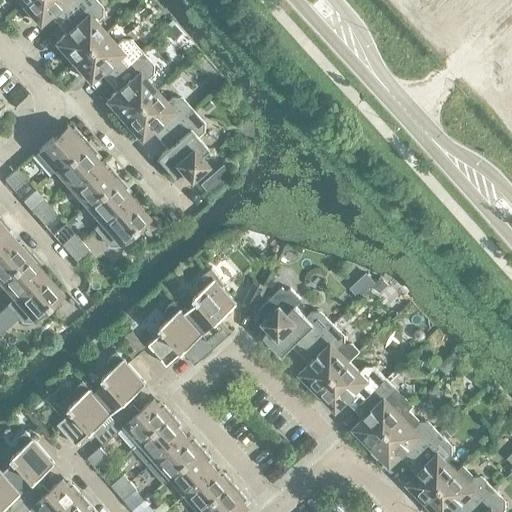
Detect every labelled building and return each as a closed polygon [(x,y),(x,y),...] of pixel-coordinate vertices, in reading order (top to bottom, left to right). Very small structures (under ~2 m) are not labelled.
[(50,14),(58,23),(84,0),(25,0),(22,3),(39,23),(50,14)] [(55,41),(73,61),(106,32),(96,20),(102,15),(102,7),(96,0),(84,0),(58,23),(66,32),(55,41)] [(100,72),(108,81),(142,52),(130,39),(122,38),(116,43),(106,32),(73,61),(90,81),(100,72)] [(106,99),(123,119),(156,90),(146,78),(152,73),(153,64),(142,52),(108,81),(116,90),(106,99)] [(151,129),(159,138),(192,109),(181,97),(173,96),(166,101),(156,90),(123,119),(141,138),(151,129)] [(192,109),(159,138),(167,148),(157,157),(175,177),(183,170),(190,178),(207,163),(200,155),(208,148),(197,136),(203,131),(204,122),(192,109)] [(38,149),(56,170),(88,142),(74,126),(56,141),(52,136),(38,149)] [(56,170),(71,187),(100,162),(94,154),(97,152),(88,142),(56,170)] [(71,187),(86,204),(118,176),(110,167),(107,169),(100,162),(71,187)] [(17,168),(4,179),(13,189),(26,178),(17,168)] [(86,204),(100,220),(130,196),(124,189),(127,186),(118,176),(86,204)] [(130,196),(100,220),(93,227),(101,236),(109,245),(113,245),(116,245),(120,244),(123,243),(126,241),(129,239),(132,237),(135,234),(133,231),(149,217),(130,196)] [(31,209),(38,217),(50,206),(44,198),(31,209)] [(50,206),(38,217),(44,224),(57,213),(50,206)] [(0,219),(0,249),(14,238),(7,230),(10,228),(2,218),(0,219)] [(61,243),(69,252),(82,241),(74,232),(61,243)] [(0,249),(0,280),(32,252),(23,243),(20,245),(14,238),(0,249)] [(82,241),(69,252),(77,261),(89,250),(82,241)] [(0,280),(14,296),(44,272),(37,265),(40,262),(32,252),(0,280)] [(188,289),(175,301),(178,304),(178,303),(214,347),(232,331),(220,317),(237,303),(222,285),(225,283),(212,266),(207,271),(204,273),(202,276),(200,279),(199,283),(198,286),(201,290),(194,296),(191,292),(188,289)] [(14,296),(6,303),(14,312),(15,312),(22,321),(26,321),(30,321),(33,320),(37,319),(40,317),(43,315),(46,313),(49,310),(46,307),(62,293),(44,272),(14,296)] [(242,304),(254,310),(267,285),(255,279),(242,304)] [(301,354),(333,323),(321,311),(312,311),(307,316),(296,305),(302,299),(291,288),(287,291),(282,286),(259,309),(267,317),(264,320),(271,328),(264,335),(283,355),(293,345),(301,354)] [(214,347),(178,303),(178,304),(174,299),(173,301),(170,303),(168,306),(166,309),(165,313),(164,316),(167,319),(160,325),(164,330),(149,343),(167,364),(183,350),(195,364),(214,347)] [(349,360),(360,350),(352,342),(344,342),(345,335),(333,323),(301,354),(310,362),(300,372),(318,391),(349,360)] [(107,380),(94,391),(123,426),(141,411),(140,410),(129,397),(146,383),(117,349),(115,351),(116,351),(113,353),(111,356),(109,359),(108,363),(107,366),(110,370),(103,376),(107,380)] [(346,400),(355,409),(386,378),(374,366),(366,366),(360,371),(349,360),(318,391),(336,410),(346,400)] [(409,409),(408,409),(413,404),(398,390),(386,378),(355,409),(363,417),(353,427),(372,446),(403,415),(409,409)] [(104,444),(119,431),(123,426),(94,391),(83,379),(81,381),(82,381),(79,383),(77,386),(75,389),(74,393),(73,396),(76,399),(69,405),(73,410),(58,423),(76,444),(92,430),(104,444)] [(119,431),(134,448),(173,413),(165,404),(162,406),(154,398),(140,410),(141,411),(123,426),(119,431)] [(409,463),(440,433),(428,421),(420,421),(409,409),(403,415),(372,446),(390,465),(400,455),(409,463)] [(173,413),(134,448),(149,465),(185,433),(179,426),(182,423),(173,413)] [(15,460),(3,471),(32,506),(50,490),(38,477),(55,462),(26,429),(24,431),(22,433),(20,436),(18,439),(16,443),(16,446),(19,450),(12,456),(15,460)] [(185,433),(149,465),(164,482),(171,476),(203,448),(195,438),(192,440),(185,433)] [(407,482),(425,501),(457,470),(446,459),(452,453),(452,445),(440,433),(409,463),(417,472),(407,482)] [(88,457),(95,465),(107,454),(100,446),(88,457)] [(171,476),(186,493),(215,467),(209,460),(212,457),(203,448),(171,476)] [(468,511),(494,488),(482,476),(473,475),(463,464),(457,470),(425,501),(436,511),(451,511),(454,510),(455,511),(468,511)] [(186,493),(202,510),(233,482),(225,472),(222,475),(215,467),(186,493)] [(2,511),(25,511),(27,511),(32,506),(3,471),(0,468),(0,510),(1,510),(2,511)] [(112,484),(118,492),(131,481),(124,473),(112,484)] [(60,511),(82,493),(74,484),(71,486),(63,478),(50,490),(32,506),(27,511),(28,511),(60,511)] [(131,481),(118,492),(125,499),(137,488),(131,481)] [(233,482),(202,510),(203,511),(231,511),(248,498),(233,482)] [(501,511),(505,508),(505,500),(494,488),(468,511),(501,511)] [(60,511),(93,511),(88,506),(91,503),(82,493),(60,511)]
